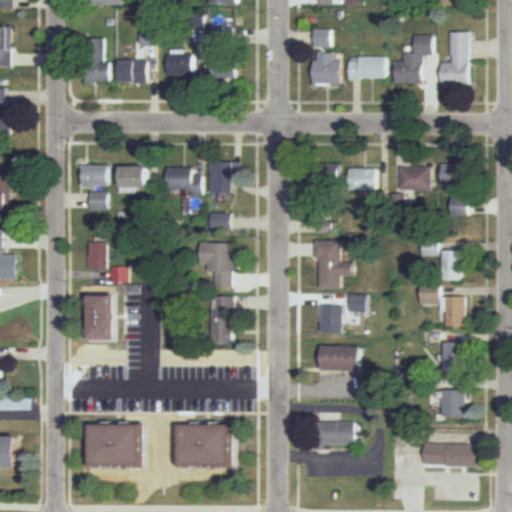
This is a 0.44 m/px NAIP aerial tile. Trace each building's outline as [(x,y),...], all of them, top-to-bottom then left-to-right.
[(0,0),(0,8),(19,8),(19,0),(0,0)] [(0,23),(0,66),(18,66),(18,24),(0,23)] [(216,79),(244,79),(244,57),(229,57),(229,45),(240,45),(240,25),(216,25),(216,79)] [(145,44),(161,44),(160,27),(144,28),(145,44)] [(317,28),(317,46),(336,46),(336,28),(317,28)] [(446,84),(446,61),(453,61),(454,31),(472,31),(472,85),(446,84)] [(398,84),(398,61),(407,60),(407,54),(417,54),(416,34),(436,34),(436,52),(428,55),(428,84),(398,84)] [(89,38),(91,82),(117,81),(116,61),(110,61),(109,38),(89,38)] [(317,51),(317,82),(346,81),(346,59),(339,59),(339,50),(317,51)] [(172,53),(173,77),(200,77),(199,52),(172,53)] [(354,57),(390,56),(391,78),(354,79),(354,57)] [(124,60),(124,81),(154,82),(155,61),(124,60)] [(0,86),(0,135),(16,135),(15,86),(0,86)] [(215,160),(216,192),(238,191),(238,177),(250,177),(250,159),(215,160)] [(445,162),(446,186),(476,185),(475,160),(445,162)] [(86,164),(86,186),(118,185),(118,163),(86,164)] [(315,163),(314,187),(345,187),(345,163),(315,163)] [(172,166),(174,190),(191,189),(191,194),(209,194),(208,173),(200,174),(200,164),(172,166)] [(127,165),(127,194),(152,194),(153,166),(127,165)] [(404,165),(404,187),(435,187),(435,165),(404,165)] [(353,167),(353,186),(379,186),(379,167),(353,167)] [(0,175),(0,211),(19,211),(18,175),(0,175)] [(95,209),(112,208),(112,191),(95,191),(95,209)] [(454,215),(470,215),(470,195),(454,195),(454,215)] [(216,212),(216,234),(238,234),(237,212),(216,212)] [(0,226),(0,273),(22,273),(22,255),(9,252),(9,226),(0,226)] [(93,239),(92,266),(112,267),(113,240),(93,239)] [(204,242),(205,263),(212,263),(212,272),(220,272),(221,286),(238,285),(237,241),(204,242)] [(324,242),(325,290),(347,290),(347,277),(358,277),(358,261),(342,261),(342,241),(324,242)] [(425,254),(441,255),(442,242),(425,241),(425,254)] [(445,248),(445,279),(466,279),(466,248),(445,248)] [(133,266),(115,265),(115,281),(133,282),(133,266)] [(215,294),(218,345),(241,344),(239,293),(215,294)] [(370,294),(353,293),(352,311),(369,311),(370,294)] [(95,294),(95,340),(119,340),(120,294),(95,294)] [(450,296),(450,328),(470,328),(470,295),(450,296)] [(325,305),(324,333),(346,334),(348,306),(325,305)] [(446,340),(447,373),(471,372),(470,339),(446,340)] [(326,344),(325,371),(365,373),(366,346),(326,344)] [(0,390),(9,390),(10,358),(0,358),(0,390)] [(446,390),(446,417),(474,417),(474,390),(446,390)] [(316,422),(360,422),(360,447),(316,447),(316,422)] [(186,423),(186,466),(239,466),(239,424),(186,423)] [(96,425),(95,465),(150,466),(150,426),(96,425)] [(0,434),(0,467),(23,468),(23,435),(0,434)] [(425,442),(425,466),(479,467),(480,443),(425,442)]
